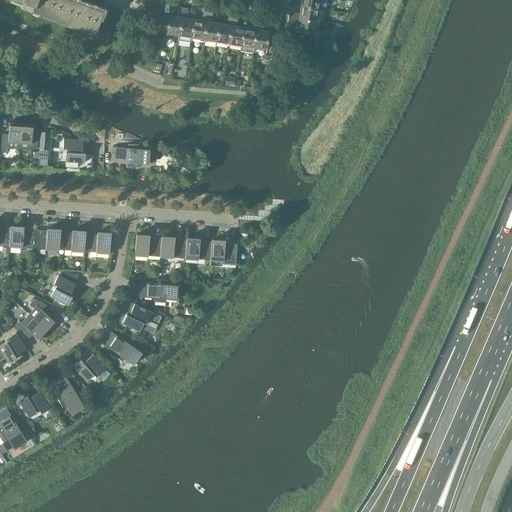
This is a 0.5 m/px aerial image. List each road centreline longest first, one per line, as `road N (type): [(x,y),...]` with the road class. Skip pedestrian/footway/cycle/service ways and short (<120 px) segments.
road 1 (residential): [(0,390),(57,355),(101,310),(120,268),(126,211)]
road 2 (trunk): [(461,349),(365,511)]
road 3 (trunk): [(461,349),(390,511)]
road 4 (trunk): [(423,511),(482,375)]
road 5 (trunk): [(444,511),(482,375)]
road 6 (trunk): [(511,228),(461,349)]
road 7 (residential): [(126,211),(0,203)]
road 8 (residential): [(0,106),(95,139),(96,158)]
